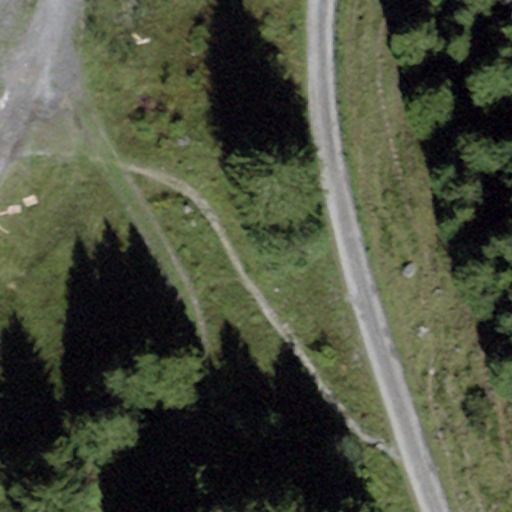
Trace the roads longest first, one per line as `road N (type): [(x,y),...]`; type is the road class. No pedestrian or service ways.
road 1 (track): [(315,0),(318,110),(344,253),(428,511)]
road 2 (track): [(68,0),(0,147)]
